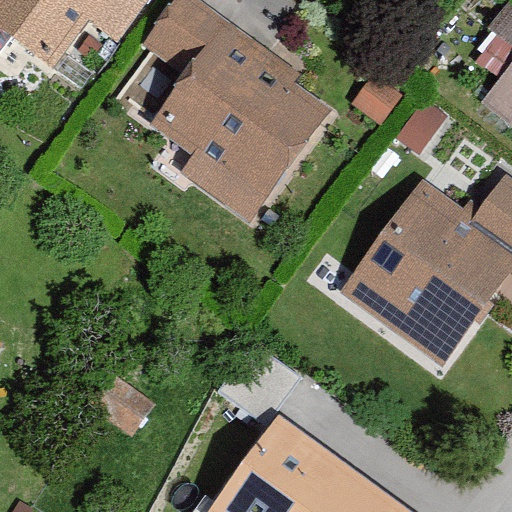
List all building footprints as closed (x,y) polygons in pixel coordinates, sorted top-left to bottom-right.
[(0,0),(0,39),(50,76),(87,26),(117,48),(152,0),(0,0)] [(511,69),(482,106),(511,130),(511,1),(487,32),(511,52),(511,69)] [(329,121),(216,37),(150,125),(264,209),(329,121)] [(511,182),(508,179),(472,227),(511,255),(511,182)] [(420,189),(340,297),(442,371),(511,275),(511,255),(472,227),(420,189)] [(397,511),(281,427),(218,511),(397,511)]
